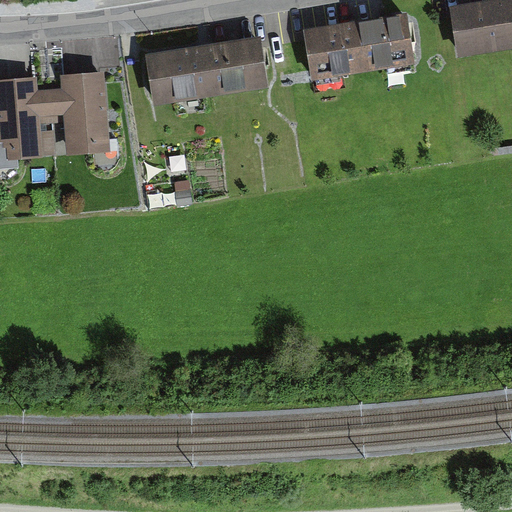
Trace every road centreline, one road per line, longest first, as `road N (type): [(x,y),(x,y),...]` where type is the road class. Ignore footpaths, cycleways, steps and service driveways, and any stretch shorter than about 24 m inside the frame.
road 1 (tertiary): [(266,0),(0,31)]
road 2 (track): [(389,511),(511,503)]
